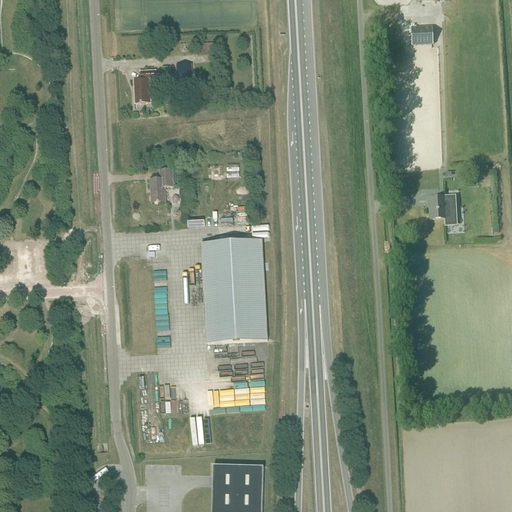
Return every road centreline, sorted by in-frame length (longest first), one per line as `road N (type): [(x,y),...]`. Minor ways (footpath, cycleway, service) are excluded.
road 1 (trunk): [(312,300),(295,0)]
road 2 (unclassified): [(110,289),(93,0)]
road 3 (unknown): [(107,242),(160,241),(176,249),(189,347),(181,363),(114,366)]
road 4 (unclassified): [(128,511),(110,289)]
road 5 (trunk): [(352,511),(312,300)]
road 6 (trunk): [(312,300),(301,368),(298,511)]
road 7 (trunk): [(324,511),(312,300)]
